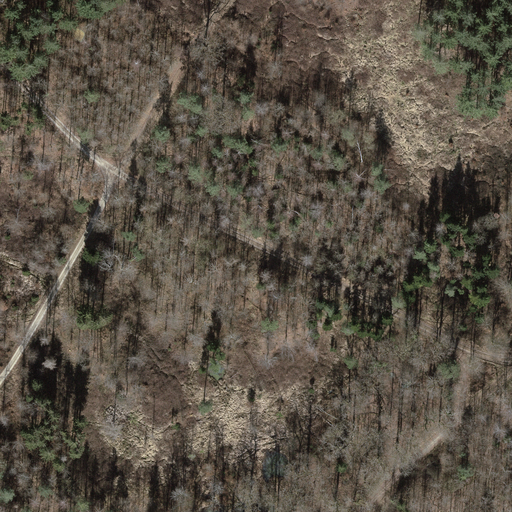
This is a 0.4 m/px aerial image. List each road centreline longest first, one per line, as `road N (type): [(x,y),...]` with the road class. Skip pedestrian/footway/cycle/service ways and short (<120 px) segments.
road 1 (track): [(0,59),(117,175),(466,350),(511,358)]
road 2 (track): [(0,379),(229,0)]
road 3 (track): [(357,511),(511,374)]
